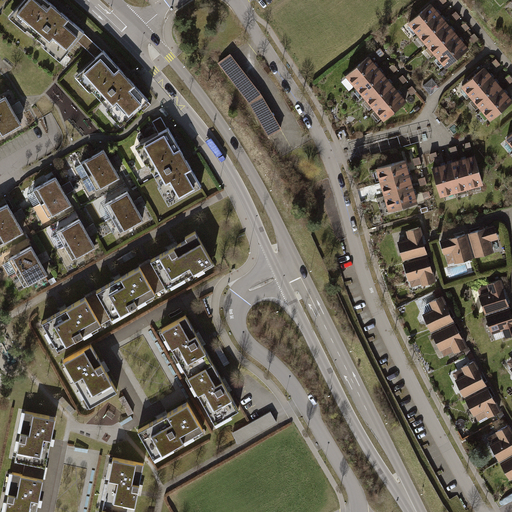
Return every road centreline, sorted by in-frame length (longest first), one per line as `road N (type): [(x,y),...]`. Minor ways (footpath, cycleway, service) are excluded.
road 1 (residential): [(232,0),(317,132),(392,344),(482,511)]
road 2 (residential): [(280,276),(237,304),(240,334),(291,383),(358,511)]
road 3 (secondary): [(300,267),(221,124),(142,27)]
road 4 (secondary): [(128,40),(212,139),(280,276)]
road 5 (secondary): [(280,276),(352,419),(414,507)]
road 6 (secondary): [(414,507),(300,267)]
